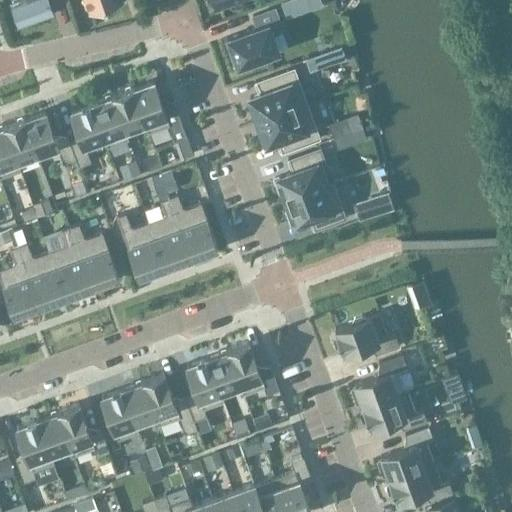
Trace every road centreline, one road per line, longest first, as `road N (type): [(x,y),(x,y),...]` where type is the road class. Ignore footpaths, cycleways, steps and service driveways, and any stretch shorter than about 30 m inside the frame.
road 1 (residential): [(0,386),(285,282)]
road 2 (residential): [(285,282),(190,25)]
road 3 (residential): [(370,511),(285,282)]
road 4 (residential): [(190,25),(0,64)]
